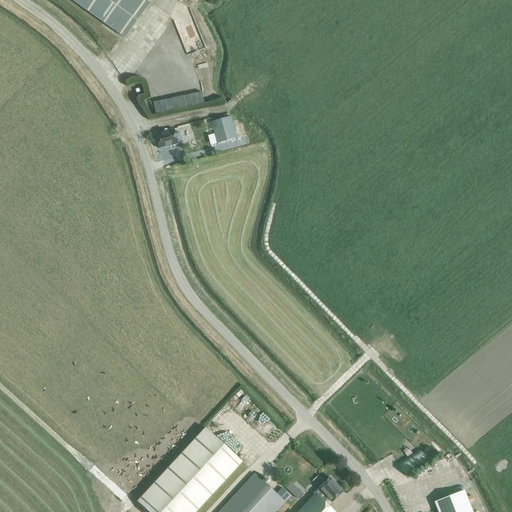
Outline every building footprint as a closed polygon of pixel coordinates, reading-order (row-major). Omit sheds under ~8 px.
[(72,0),(125,38),(149,4),(142,0),(72,0)] [(243,124),(233,126),(230,116),(211,122),(217,143),(236,138),(246,136),(243,124)] [(175,134),(173,129),(155,134),(159,149),(177,144),(177,143),(183,142),(180,133),(175,134)] [(137,501),(148,511),(195,511),(242,462),(205,428),(137,501)] [(418,450),(398,463),(406,476),(428,462),(420,449),(418,450)] [(218,511),(275,511),(290,496),(282,488),(276,494),(254,473),(218,511)] [(297,511),(334,511),(322,501),(327,497),(332,502),(343,491),(330,478),(317,490),(318,490),(297,511)] [(435,502),(438,511),(472,511),(464,490),(435,502)]
